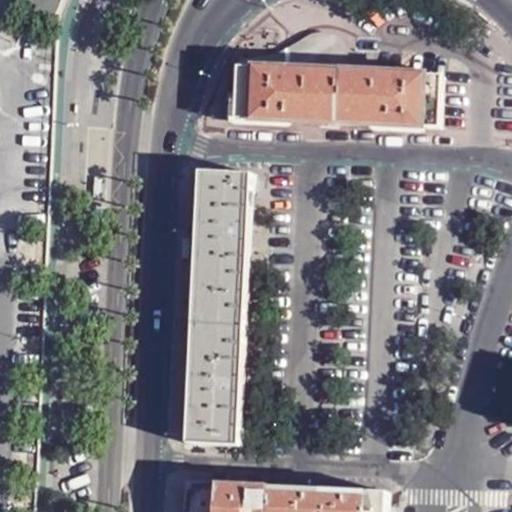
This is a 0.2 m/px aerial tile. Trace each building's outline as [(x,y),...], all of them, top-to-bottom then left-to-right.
[(21,0),(33,6),(31,8),(50,15),(56,0),(21,0)] [(50,15),(31,8),(29,13),(47,21),(50,15)] [(275,62),(274,69),(343,72),(342,63),(340,58),(338,53),(331,45),(323,40),(316,37),(310,37),(302,37),(297,39),(290,42),(283,46),(278,54),(275,62)] [(44,49),(23,47),(22,66),(43,67),(44,49)] [(257,68),(226,66),(223,118),(440,129),(442,77),(397,75),(360,73),(343,72),(274,69),(257,68)] [(252,173),(200,172),(186,444),(239,446),(252,173)] [(386,511),(387,493),(273,489),(272,486),(186,483),(184,511),(386,511)]
